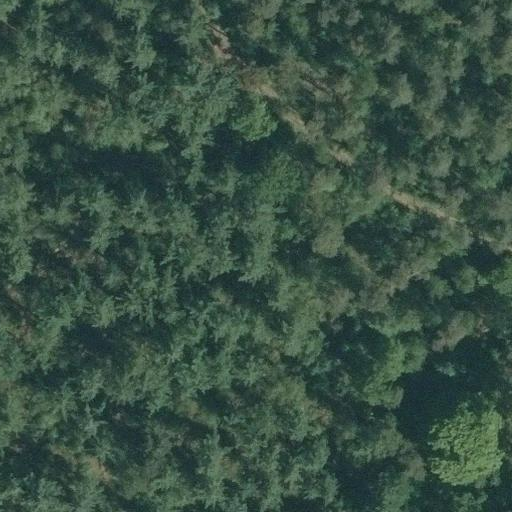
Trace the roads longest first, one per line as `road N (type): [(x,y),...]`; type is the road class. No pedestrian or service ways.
road 1 (track): [(511,253),(420,211),(247,78),(205,0)]
road 2 (track): [(118,511),(0,269)]
